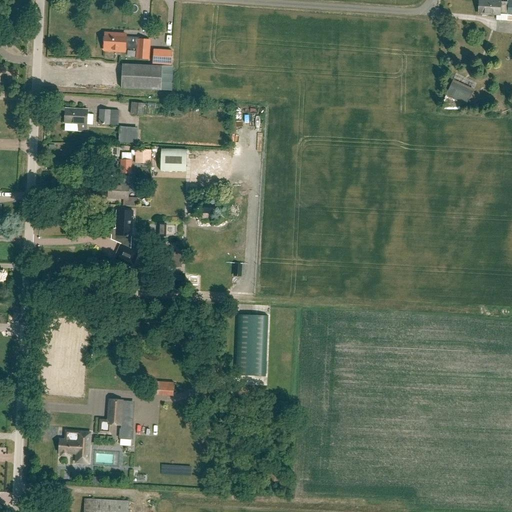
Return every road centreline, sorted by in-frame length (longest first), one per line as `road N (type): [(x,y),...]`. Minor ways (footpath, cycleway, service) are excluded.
road 1 (unclassified): [(17,511),(41,0)]
road 2 (residential): [(223,0),(419,12),(432,0)]
